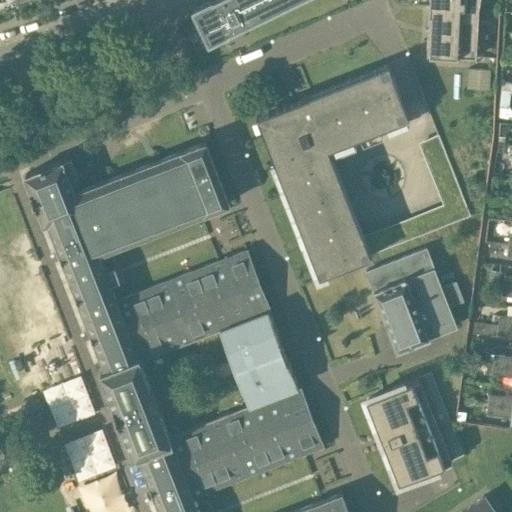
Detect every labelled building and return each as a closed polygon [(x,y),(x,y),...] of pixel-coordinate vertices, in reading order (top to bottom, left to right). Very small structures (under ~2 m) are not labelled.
[(295,0),(218,0),(213,3),(212,1),(193,10),(209,44),(228,35),(228,33),(295,0)] [(431,0),(429,53),(477,55),(479,9),(479,0),(431,0)] [(389,62),(257,114),(320,275),(372,254),(329,146),(409,114),(389,62)] [(489,89),(490,69),(468,68),(467,88),(489,89)] [(511,82),(501,80),(499,116),(511,118),(511,110),(509,106),(510,92),(511,92),(511,82)] [(209,511),(209,510),(204,511),(199,511),(194,497),(324,446),(247,249),(118,300),(112,284),(121,280),(115,267),(107,270),(100,254),(229,203),(205,141),(75,192),(71,181),(79,178),(70,157),(62,160),(24,174),(30,187),(29,188),(36,206),(37,205),(43,220),(47,219),(104,365),(100,367),(112,398),(111,399),(113,401),(112,402),(120,422),(121,422),(122,425),(135,456),(139,454),(161,511),(349,511),(342,492),(291,511),(209,511)] [(0,182),(0,511),(139,511),(10,179),(0,182)] [(491,243),(490,252),(501,253),(502,244),(491,243)] [(459,280),(442,286),(434,265),(427,246),(367,270),(398,349),(430,336),(429,335),(457,325),(451,308),(467,302),(459,280)] [(500,282),(501,270),(489,269),(488,281),(500,282)] [(511,285),(511,274),(504,273),(503,284),(511,285)] [(511,294),(511,285),(503,284),(502,293),(511,294)] [(499,323),(499,324),(511,325),(511,315),(500,314),(499,323)] [(474,331),(497,334),(499,324),(499,323),(475,320),(474,331)] [(511,325),(499,324),(497,334),(511,336),(511,325)] [(511,356),(486,353),(485,363),(511,366),(511,356)] [(511,376),(511,366),(485,363),(483,373),(511,376)] [(367,396),(381,434),(378,435),(381,443),(385,441),(399,479),(424,470),(464,454),(431,370),(367,396)] [(489,403),(511,406),(511,396),(490,394),(489,397),(489,403)] [(511,427),(511,406),(489,403),(487,414),(511,417),(510,428),(511,427)] [(495,511),(485,496),(460,511),(495,511)]
